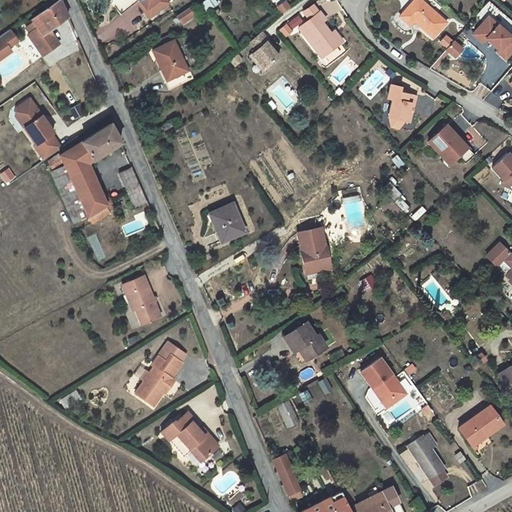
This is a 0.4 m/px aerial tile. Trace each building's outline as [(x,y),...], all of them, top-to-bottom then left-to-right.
[(49,0),(43,5),(46,9),(32,18),(33,20),(25,26),(30,32),(28,34),(43,55),(59,43),(54,36),(50,38),(46,33),(68,17),(60,0),(49,0)] [(136,0),(121,0),(114,6),(121,14),(138,1),(136,0)] [(140,0),(146,8),(157,0),(140,0)] [(446,22),(420,0),(414,0),(404,12),(413,22),(414,21),(433,37),(446,22)] [(277,7),(281,13),(290,7),(286,1),(277,7)] [(303,11),(309,19),(319,12),(313,4),(303,11)] [(189,8),(177,16),(181,23),(194,15),(189,8)] [(299,27),(322,57),(339,44),(331,33),(322,22),(326,19),(320,11),(319,12),(309,19),(299,27)] [(413,22),(404,12),(400,17),(410,25),(413,22)] [(505,59),(511,51),(511,34),(510,37),(488,17),(476,30),(477,34),(482,39),(486,39),(499,50),(499,54),(505,59)] [(284,37),(291,31),(285,24),(278,29),(284,37)] [(15,38),(9,29),(0,35),(0,40),(0,41),(3,44),(5,43),(8,48),(9,48),(14,44),(11,41),(15,38)] [(334,30),(331,33),(339,44),(343,41),(334,30)] [(477,34),(476,30),(472,35),(482,43),(486,39),(482,39),(477,34)] [(268,40),(261,32),(249,42),(256,49),(251,54),(263,67),(269,62),(272,62),(279,57),(272,49),(266,42),(268,40)] [(161,39),(164,45),(173,41),(170,35),(161,39)] [(3,44),(0,41),(0,40),(0,58),(11,51),(9,48),(8,48),(5,43),(3,44)] [(268,40),(266,42),(272,49),(275,47),(268,40)] [(170,88),(193,78),(189,69),(186,70),(173,41),(164,45),(152,50),(161,69),(170,88)] [(452,41),(446,49),(455,56),(461,48),(452,41)] [(263,67),(251,54),(249,55),(263,71),(272,62),(269,62),(263,67)] [(170,88),(161,69),(158,71),(166,90),(170,88)] [(391,99),(396,100),(398,92),(400,87),(390,84),(386,98),(391,99)] [(391,99),(387,117),(389,117),(404,121),(410,122),(416,96),(398,92),(396,100),(391,99)] [(25,120),(21,123),(36,145),(35,146),(45,160),(62,148),(52,134),(54,133),(48,123),(46,124),(41,117),(43,116),(30,98),(22,104),(25,108),(24,108),(23,117),(25,120)] [(15,115),(21,123),(25,120),(23,117),(24,108),(25,108),(22,104),(17,108),(15,115)] [(74,119),(83,114),(77,105),(69,110),(74,119)] [(404,121),(389,117),(391,126),(398,128),(404,121)] [(125,144),(118,126),(113,129),(110,123),(60,155),(59,154),(48,161),(49,162),(46,164),(49,170),(64,163),(89,216),(90,216),(108,206),(111,212),(118,210),(114,203),(122,200),(120,195),(105,200),(91,165),(125,144)] [(458,156),(467,148),(446,125),(428,141),(449,164),(458,156)] [(474,155),(467,148),(458,156),(465,164),(474,155)] [(511,157),(508,153),(492,168),(503,180),(501,183),(511,189),(511,157)] [(64,163),(49,170),(72,223),(89,216),(64,163)] [(135,207),(147,201),(132,167),(119,173),(135,207)] [(399,197),(403,201),(405,199),(401,195),(401,196),(389,184),(383,190),(386,194),(380,199),(380,206),(384,210),(388,207),(399,219),(404,214),(393,202),(399,197)] [(404,214),(410,208),(403,201),(399,197),(393,202),(404,214)] [(232,203),(209,213),(221,242),(244,232),(232,203)] [(108,206),(90,216),(94,224),(113,215),(111,212),(108,206)] [(301,250),(306,273),(319,270),(330,268),(325,244),(325,245),(321,227),(297,233),(301,250)] [(511,253),(511,255),(499,243),(486,255),(496,265),(498,264),(508,274),(507,274),(511,279),(511,253)] [(319,270),(306,273),(307,279),(320,276),(319,270)] [(143,275),(122,284),(126,294),(129,293),(135,309),(141,324),(160,316),(154,302),(157,300),(155,296),(153,297),(143,275)] [(371,276),(365,280),(370,288),(376,284),(371,276)] [(129,293),(126,294),(132,310),(135,309),(129,293)] [(305,322),(283,336),(293,351),(297,348),(301,345),(309,357),(325,347),(317,335),(315,336),(305,322)] [(168,342),(158,356),(165,361),(170,354),(180,362),(185,354),(168,342)] [(301,345),(297,348),(305,360),(309,357),(301,345)] [(180,362),(170,354),(165,361),(158,356),(152,365),(154,366),(149,373),(144,381),(135,393),(153,406),(164,391),(167,386),(169,388),(175,380),(171,378),(182,363),(180,362)] [(479,354),(470,362),(475,368),(485,360),(479,354)] [(379,357),(360,372),(372,388),(373,387),(377,393),(376,394),(384,405),(399,393),(393,385),(397,382),(379,357)] [(411,364),(403,371),(406,376),(415,370),(411,364)] [(511,397),(511,396),(511,366),(498,375),(511,397)] [(140,378),(144,381),(149,373),(145,371),(140,378)] [(326,378),(318,382),(325,393),(332,389),(326,378)] [(399,393),(384,405),(386,408),(406,393),(397,382),(393,385),(399,393)] [(287,400),(278,405),(288,426),(298,422),(287,400)] [(490,405),(458,428),(470,444),(485,434),(487,435),(503,424),(490,405)] [(200,430),(192,421),(195,418),(188,411),(177,421),(173,421),(161,431),(184,457),(191,450),(201,461),(215,448),(200,430)] [(431,412),(426,415),(431,422),(436,418),(431,412)] [(203,427),(200,430),(215,448),(219,445),(203,427)] [(427,432),(422,436),(430,448),(436,445),(427,432)] [(413,441),(407,445),(429,478),(442,470),(444,468),(430,448),(422,436),(422,435),(418,438),(413,441)] [(284,453),(272,459),(288,495),(299,490),(284,453)] [(429,478),(434,485),(446,477),(442,470),(429,478)] [(403,511),(391,486),(356,504),(349,508),(351,511),(403,511)] [(349,508),(356,504),(353,496),(354,495),(350,487),(340,492),(349,508)] [(299,490),(288,495),(291,500),(292,500),(293,500),(294,500),(295,500),(301,496),(299,490)] [(351,511),(349,508),(340,492),(340,491),(299,511),(351,511)]
